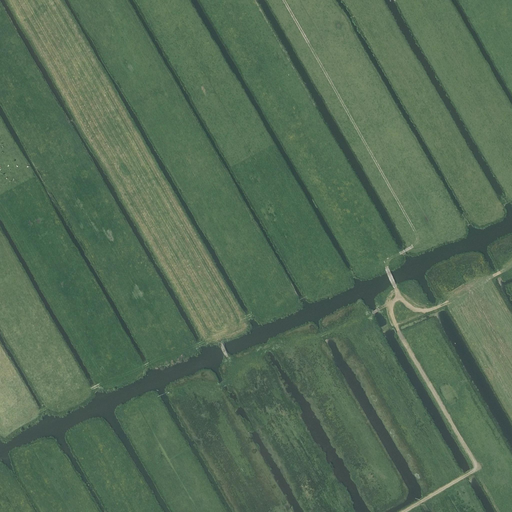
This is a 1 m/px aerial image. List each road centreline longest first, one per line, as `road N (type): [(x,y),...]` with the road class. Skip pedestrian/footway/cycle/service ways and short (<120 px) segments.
road 1 (track): [(235,367),(12,0)]
road 2 (track): [(403,511),(476,461),(395,325),(396,293),(416,308),(434,309),(511,262)]
road 3 (track): [(396,293),(389,261),(417,241),(416,233),(284,0)]
road 4 (track): [(309,511),(235,367),(365,320),(394,299)]
